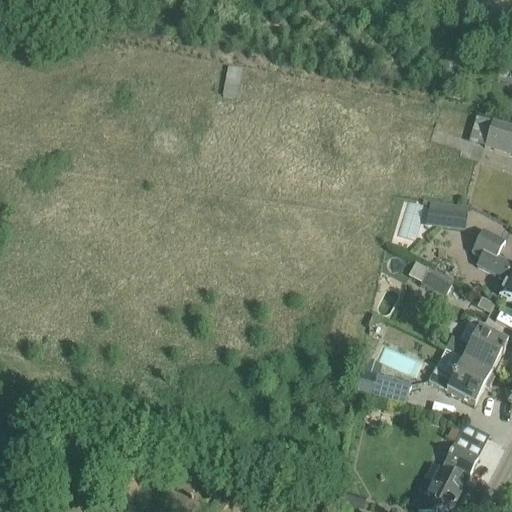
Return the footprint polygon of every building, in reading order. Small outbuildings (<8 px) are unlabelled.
[(511,46),(501,43),(498,55),(503,56),(503,58),(511,60),(511,46)] [(485,149),(511,157),(511,131),(492,125),(491,127),(476,122),(470,142),(485,147),(485,149)] [(465,233),(468,210),(442,206),(439,230),(465,233)] [(499,298),(508,303),(511,305),(511,266),(497,260),(505,245),(483,233),(471,256),(481,261),(478,267),(507,282),(499,298)] [(451,288),(427,275),(426,276),(414,269),(409,277),(421,284),(420,287),(445,300),(451,288)] [(445,353),(462,362),(491,377),(507,346),(496,340),(498,335),(484,327),(481,332),(479,331),(468,326),(458,344),(452,341),(445,353)] [(474,409),(491,377),(462,362),(452,382),(434,372),(428,385),(474,409)] [(360,374),(357,386),(354,395),(404,409),(410,388),(360,374)] [(394,416),(374,411),(373,412),(364,410),(361,425),(370,427),(369,430),(390,435),(394,416)] [(453,449),(445,465),(441,472),(437,470),(428,486),(432,488),(419,511),(452,511),(466,485),(459,481),(463,474),(470,478),(478,462),(453,449)] [(133,501),(146,477),(127,467),(114,491),(133,501)] [(240,511),(243,509),(241,508),(249,498),(233,484),(225,494),(224,494),(209,511),(240,511)] [(342,493),(338,505),(358,511),(372,511),(374,507),(366,505),(367,501),(342,493)] [(127,511),(129,509),(108,499),(101,511),(127,511)]
